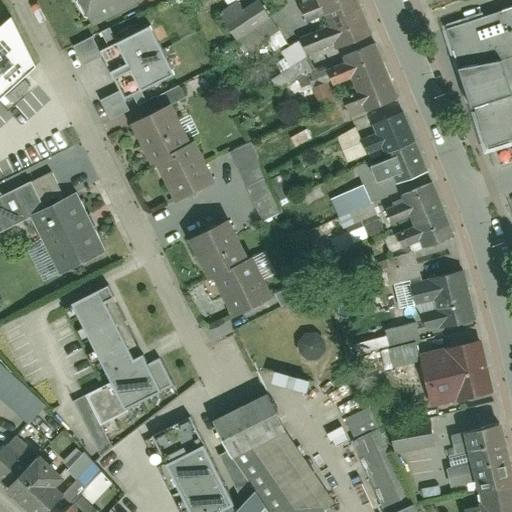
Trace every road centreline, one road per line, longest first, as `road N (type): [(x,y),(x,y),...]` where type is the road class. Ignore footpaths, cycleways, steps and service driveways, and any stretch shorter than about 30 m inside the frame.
road 1 (residential): [(217,380),(25,0)]
road 2 (tertiary): [(392,0),(511,340)]
